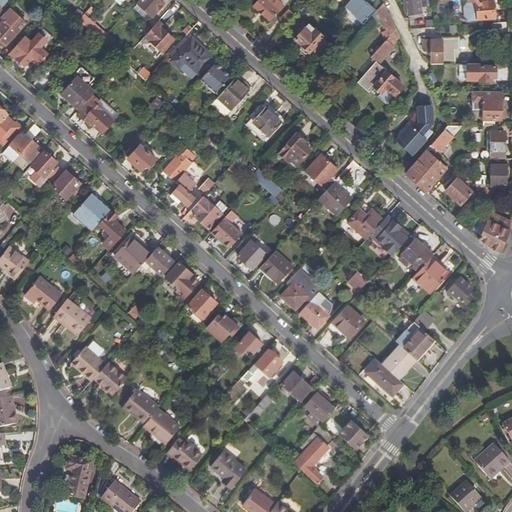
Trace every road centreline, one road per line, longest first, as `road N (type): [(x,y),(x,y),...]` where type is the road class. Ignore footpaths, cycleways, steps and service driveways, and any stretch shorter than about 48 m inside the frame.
road 1 (residential): [(0,79),(398,433)]
road 2 (tertiary): [(192,0),(501,278)]
road 3 (residential): [(64,408),(200,511)]
road 4 (tertiary): [(398,433),(504,312)]
